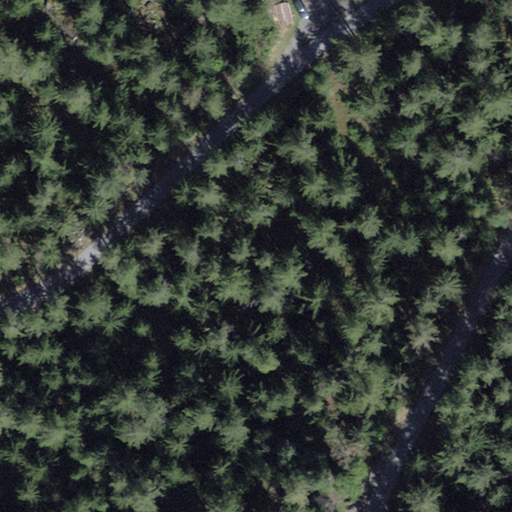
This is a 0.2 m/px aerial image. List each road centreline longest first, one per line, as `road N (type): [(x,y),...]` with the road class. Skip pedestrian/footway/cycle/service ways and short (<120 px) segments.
road 1 (unclassified): [(380,0),(266,82),(99,255),(61,282),(0,307)]
road 2 (unclassified): [(381,511),(511,245)]
